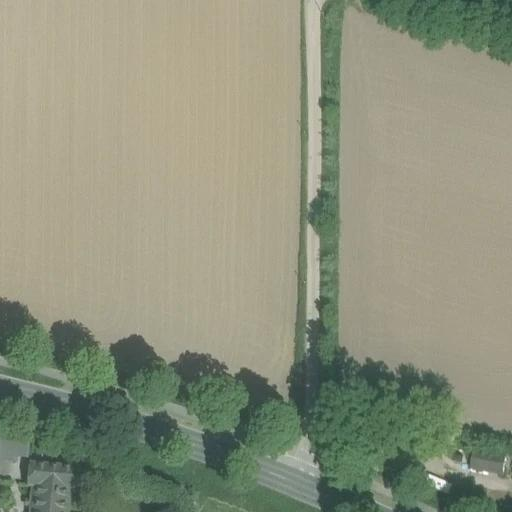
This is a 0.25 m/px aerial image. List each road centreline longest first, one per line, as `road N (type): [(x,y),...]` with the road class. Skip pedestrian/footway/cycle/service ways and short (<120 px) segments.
road 1 (track): [(307,490),(316,0)]
road 2 (secondary): [(0,393),(119,422),(353,511)]
